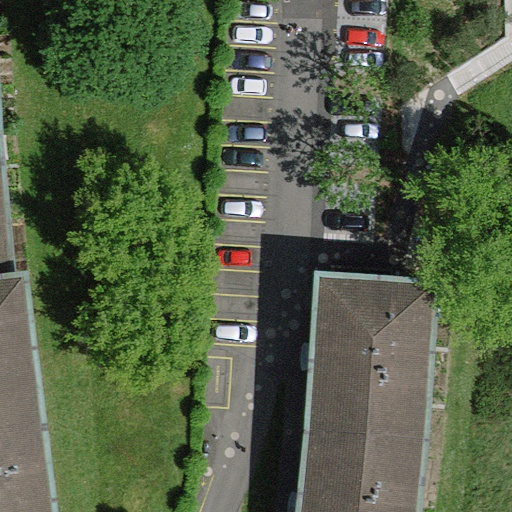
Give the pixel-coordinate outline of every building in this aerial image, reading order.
[(0,288),(18,286),(5,139),(0,139),(0,288)] [(320,435),(430,446),(440,291),(330,284),(320,435)] [(0,442),(50,436),(29,285),(18,286),(0,288),(0,442)] [(320,435),(312,511),(422,511),(430,446),(320,435)] [(0,442),(0,511),(58,511),(50,436),(0,442)]
